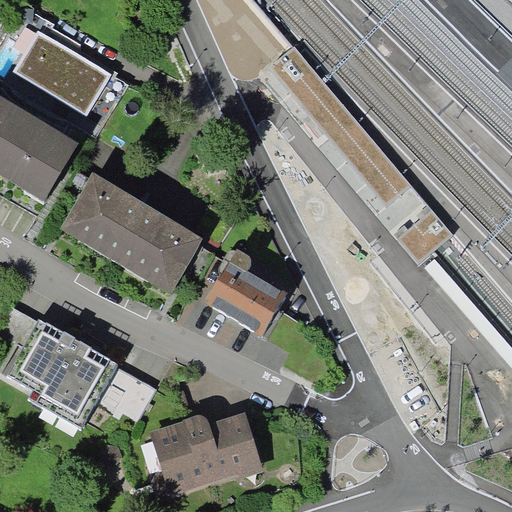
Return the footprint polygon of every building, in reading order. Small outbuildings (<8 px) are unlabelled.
[(112,75),(38,30),(13,71),(87,116),(112,75)] [(270,69),(387,208),(412,187),(295,48),(270,69)] [(511,58),(497,74),(511,87),(511,58)] [(79,142),(0,95),(0,174),(44,200),(79,142)] [(114,260),(147,204),(92,171),(59,228),(114,260)] [(147,204),(114,260),(169,293),(203,237),(147,204)] [(440,256),(452,237),(431,212),(397,241),(407,253),(418,266),(440,256)] [(236,251),(230,260),(247,270),(250,269),(250,267),(252,265),(252,261),(251,258),(250,255),(237,249),(236,251)] [(230,260),(236,251),(233,250),(231,250),(228,252),(225,255),(224,258),(219,266),(218,268),(218,271),(219,273),(222,275),(230,260)] [(222,275),(205,304),(229,318),(261,337),(287,293),(247,270),(230,260),(222,275)] [(46,323),(40,319),(8,375),(33,390),(28,398),(82,428),(96,403),(116,367),(118,364),(110,360),(110,359),(91,348),(92,347),(87,344),(80,340),(80,341),(75,339),(76,337),(64,331),(47,322),(46,323)] [(157,389),(116,367),(96,403),(136,426),(157,389)] [(199,414),(198,414),(196,415),(182,420),(183,421),(150,431),(162,471),(156,473),(150,482),(155,492),(165,497),(238,475),(239,479),(264,471),(254,437),(253,437),(245,412),(226,418),(209,423),(208,419),(207,418),(206,417),(204,416),(202,415),(201,415),(200,414),(199,414)] [(118,446),(108,445),(98,453),(103,464),(116,466),(123,456),(118,446)]
